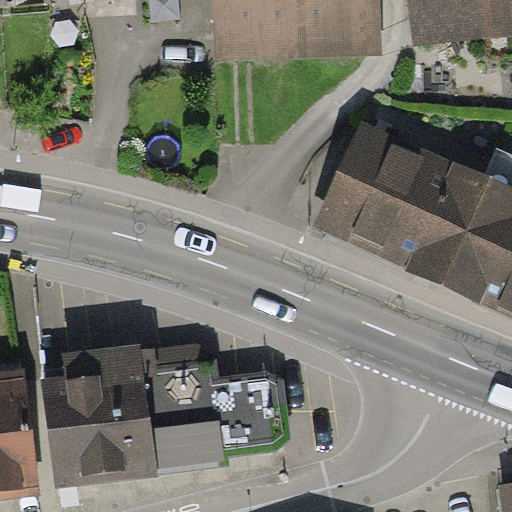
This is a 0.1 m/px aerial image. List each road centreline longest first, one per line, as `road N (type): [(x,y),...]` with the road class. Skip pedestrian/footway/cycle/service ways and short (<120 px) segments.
road 1 (primary): [(0,212),(89,226),(230,269),(455,361)]
road 2 (residential): [(455,361),(403,457),(359,482),(245,511)]
